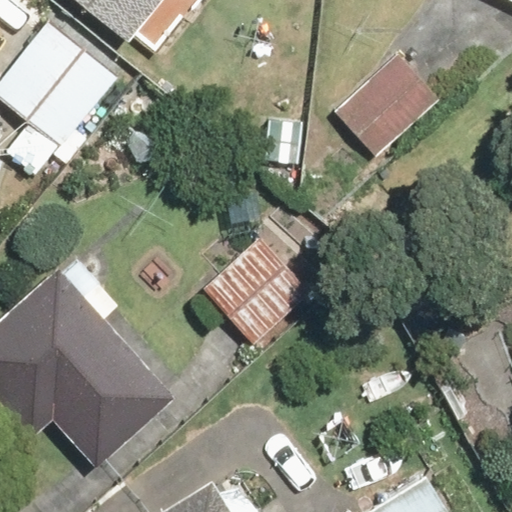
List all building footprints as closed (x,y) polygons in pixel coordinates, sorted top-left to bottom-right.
[(162,0),(80,0),(130,40),(162,0)] [(122,73),(56,12),(0,73),(0,98),(53,148),(122,73)] [(438,95),(393,51),(334,110),(378,155),(438,95)] [(311,291),(259,231),(203,280),(254,339),(311,291)] [(176,390),(58,261),(0,314),(0,391),(36,431),(54,414),(97,461),(176,390)] [(453,511),(428,470),(360,511),(453,511)] [(240,511),(219,475),(154,511),(240,511)]
